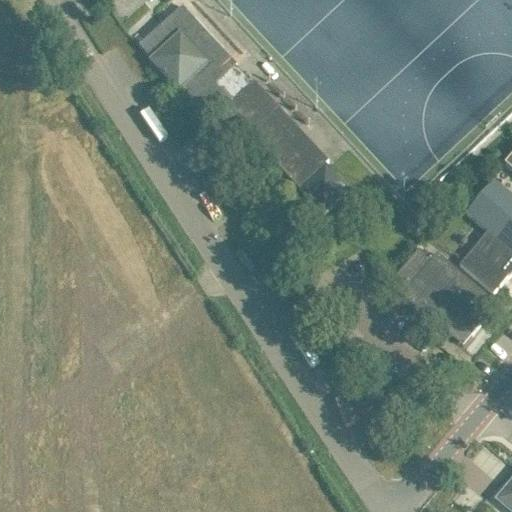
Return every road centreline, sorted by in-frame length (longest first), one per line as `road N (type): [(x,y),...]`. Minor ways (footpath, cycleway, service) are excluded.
road 1 (unclassified): [(384,511),(47,0)]
road 2 (track): [(32,0),(23,16),(18,364)]
road 3 (unclassified): [(397,511),(511,376)]
